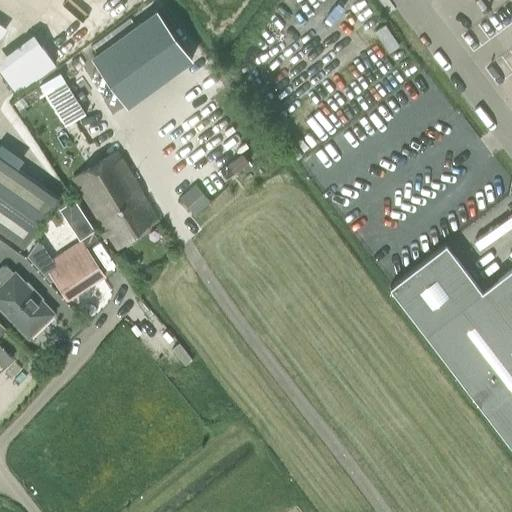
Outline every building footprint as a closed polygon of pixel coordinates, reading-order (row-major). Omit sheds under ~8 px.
[(117,0),(46,47),(56,62),(143,5),(139,0),(117,0)] [(192,59),(156,10),(92,57),(127,106),(192,59)] [(0,69),(15,91),(55,63),(33,31),(0,54),(0,69)] [(60,73),(39,86),(64,127),(85,113),(60,73)] [(25,107),(19,111),(23,117),(29,113),(25,107)] [(156,216),(115,150),(73,177),(118,249),(156,216)] [(249,162),(242,153),(220,170),(227,178),(241,167),(249,162)] [(0,229),(23,246),(58,197),(0,155),(0,229)] [(210,202),(194,184),(179,197),(194,215),(210,202)] [(94,230),(74,199),(72,200),(65,190),(55,202),(59,209),(80,240),(81,239),(84,243),(88,245),(98,239),(93,231),(94,230)] [(38,240),(26,256),(50,281),(56,277),(61,284),(69,298),(98,279),(104,275),(91,255),(81,240),(51,260),(38,240)] [(446,242),(390,285),(511,445),(511,266),(482,289),(446,242)] [(0,307),(28,337),(52,313),(14,273),(6,265),(2,265),(0,266),(0,307)] [(185,364),(191,359),(179,343),(172,348),(185,364)] [(0,344),(0,368),(12,357),(0,344)]
